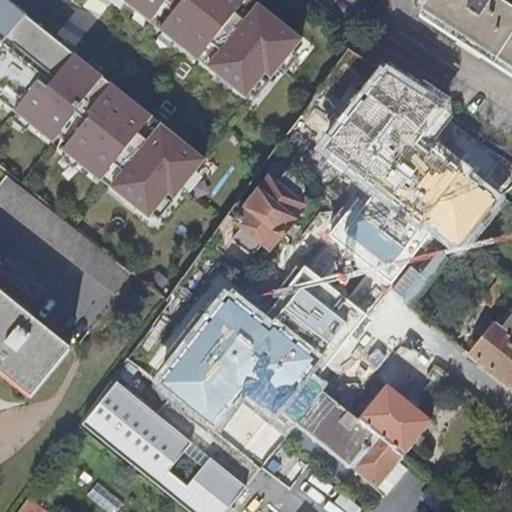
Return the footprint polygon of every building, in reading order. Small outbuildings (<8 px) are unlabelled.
[(4,0),(0,0),(0,48),(25,16),(4,0)] [(254,0),(123,0),(245,98),(296,34),(254,0)] [(511,12),(493,0),(424,0),(408,24),(511,90),(511,12)] [(357,57),(423,99),(434,79),(369,37),(357,57)] [(202,160),(72,52),(20,115),(150,223),(202,160)] [(366,189),(328,235),(390,284),(432,233),(459,252),(502,196),(427,144),(446,118),(377,73),(315,148),(366,189)] [(271,182),(239,223),(245,227),(234,241),(252,255),(259,255),(267,245),(273,250),(283,237),(283,238),(296,222),(295,222),(306,208),(299,203),(307,194),(308,187),(289,172),(278,186),(271,182)] [(0,187),(0,204),(117,296),(133,276),(8,178),(0,187)] [(225,283),(152,376),(257,459),(369,317),(305,266),(266,315),(225,283)] [(495,306),(511,284),(511,283),(504,277),(486,299),(495,306)] [(0,293),(0,373),(33,399),(71,351),(0,293)] [(472,354),(511,384),(511,383),(511,334),(505,329),(498,323),(472,354)] [(390,364),(404,347),(399,343),(393,350),(385,360),(390,364)] [(120,384),(248,487),(261,472),(132,368),(120,384)] [(437,410),(456,388),(432,370),(422,382),(427,385),(419,395),(437,410)] [(348,410),(405,456),(433,421),(388,386),(377,374),(376,375),(348,410)] [(227,511),(248,487),(120,384),(86,425),(193,511),(227,511)] [(325,391),(299,423),(357,470),(355,472),(356,476),(357,477),(359,477),(362,477),(363,475),(379,488),(405,456),(348,410),(325,391)] [(187,511),(82,426),(32,496),(46,508),(51,511),(187,511)] [(43,511),(46,508),(32,496),(20,511),(43,511)]
